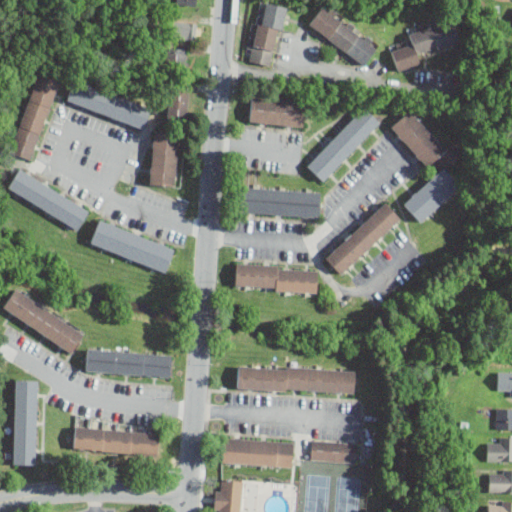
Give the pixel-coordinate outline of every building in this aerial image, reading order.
[(287,5),(262,0),(248,60),(273,66),(287,5)] [(307,23),(363,66),(380,44),(324,1),(307,23)] [(408,32),(412,44),(391,49),(396,70),(421,63),(418,52),(460,41),(454,20),(408,32)] [(172,36),(197,37),(197,22),(173,21),(172,36)] [(188,68),(188,47),(166,47),(166,68),(188,68)] [(59,79),(37,71),(10,152),(32,160),(59,79)] [(151,105),(74,79),(66,101),(144,128),(151,105)] [(188,87),(168,87),(168,119),(188,119),(188,87)] [(248,122),(304,127),(306,101),(251,96),(248,122)] [(322,181),(381,122),(364,105),(305,163),(322,181)] [(390,126),(427,167),(446,149),(409,109),(390,126)] [(154,129),(148,184),(174,186),(180,132),(154,129)] [(402,201),(419,222),(461,186),(444,166),(402,201)] [(90,207),(18,167),(6,189),(78,229),(90,207)] [(319,216),(321,190),(240,186),(239,212),(319,216)] [(324,256),(340,274),(402,219),(386,200),(324,256)] [(175,245),(98,220),(90,246),(167,270),(175,245)] [(318,291),(319,266),(235,263),(234,288),(318,291)] [(85,332),(16,287),(3,305),(73,351),(85,332)] [(171,374),(172,352),(88,348),(87,370),(171,374)] [(356,370),(239,363),(238,385),(355,392),(356,370)] [(511,371),(497,371),(497,393),(506,393),(506,396),(511,396),(511,371)] [(14,462),(36,463),(38,378),(16,378),(14,462)] [(511,407),(495,407),(495,429),(511,429),(511,407)] [(74,448),(158,453),(160,431),(76,425),(74,448)] [(223,461),(294,465),(295,440),(225,437),(223,461)] [(511,461),(511,437),(487,437),(487,461),(511,461)] [(357,460),(358,441),(313,440),(312,459),(357,460)] [(511,468),(489,468),(489,491),(511,491),(511,468)] [(241,511),(242,479),(221,478),(221,489),(215,489),(215,508),(219,508),(218,511),(241,511)] [(487,511),(511,511),(511,500),(487,500),(487,511)]
